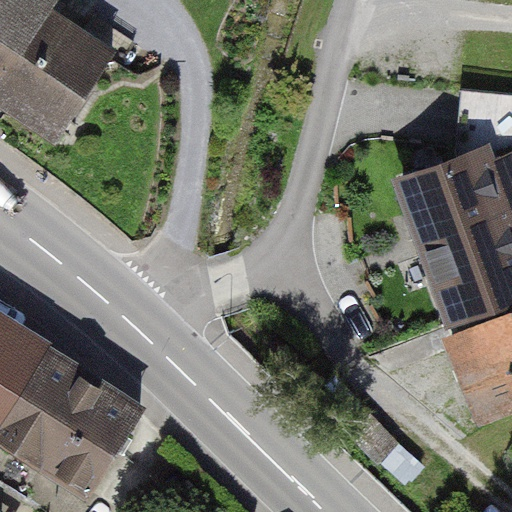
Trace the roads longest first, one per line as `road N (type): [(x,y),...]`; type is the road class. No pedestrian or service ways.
road 1 (residential): [(135,327),(179,297),(278,267),(300,235),(359,0)]
road 2 (primary): [(135,327),(327,511)]
road 3 (primary): [(0,215),(135,327)]
